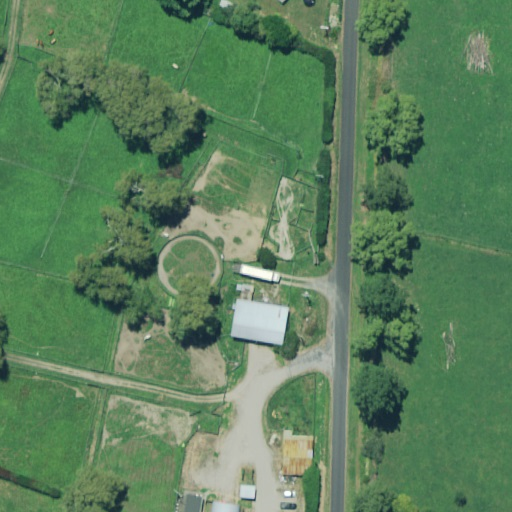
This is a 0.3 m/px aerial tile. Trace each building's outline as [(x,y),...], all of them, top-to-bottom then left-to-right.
[(234,0),(224,0),(219,13),(236,20),(243,4),(234,0)] [(293,309),(241,300),(235,337),(287,345),(293,309)] [(287,435),(285,474),(316,476),(318,437),(287,435)] [(259,486),(245,485),(244,498),(258,499),(259,486)] [(205,511),(208,498),(192,495),(188,511),(205,511)] [(242,511),(244,506),(217,503),(215,511),(242,511)]
